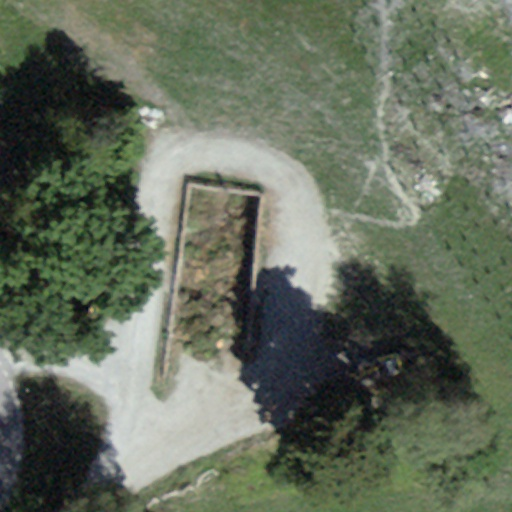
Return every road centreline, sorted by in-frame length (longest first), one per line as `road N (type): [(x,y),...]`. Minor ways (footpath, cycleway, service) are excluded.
road 1 (track): [(276,396),(296,205),(273,145),(166,143),(123,504)]
road 2 (track): [(112,511),(276,396),(483,374),(511,331)]
road 3 (track): [(273,145),(390,28),(402,0)]
road 4 (track): [(140,361),(0,385)]
road 5 (track): [(511,112),(465,0)]
